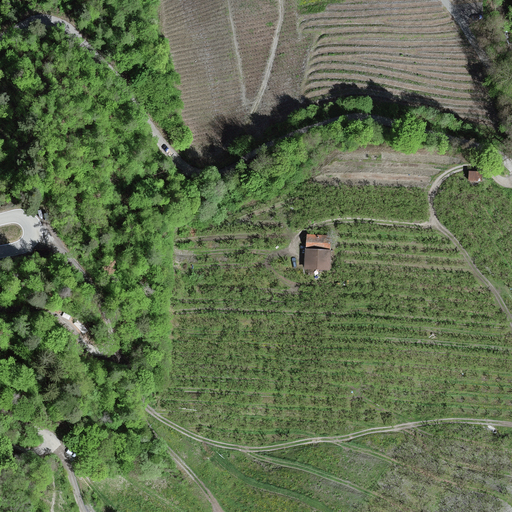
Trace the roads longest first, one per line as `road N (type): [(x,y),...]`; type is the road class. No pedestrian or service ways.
road 1 (unclassified): [(0,37),(26,21),(59,20),(98,57),(174,159),(191,169),(228,169),(320,124),(359,116),(475,143),(511,167)]
road 2 (track): [(511,424),(448,420),(255,448),(210,442),(150,410),(111,347)]
road 3 (track): [(0,312),(49,311),(79,324),(99,346),(114,341),(100,293),(75,260),(32,232)]
road 4 (track): [(511,182),(470,166),(445,174),(430,197),(439,226),(511,321)]
